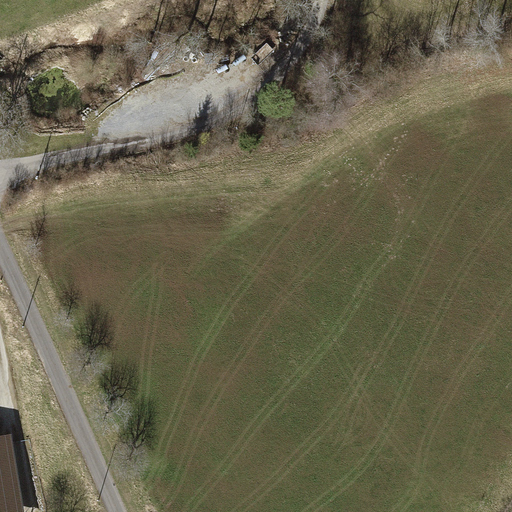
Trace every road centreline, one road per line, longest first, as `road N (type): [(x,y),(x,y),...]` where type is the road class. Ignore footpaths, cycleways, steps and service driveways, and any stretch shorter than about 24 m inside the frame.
road 1 (track): [(321,0),(304,45),(264,91),(227,115),(0,177)]
road 2 (track): [(116,511),(0,247)]
road 3 (track): [(0,358),(21,457),(20,511)]
